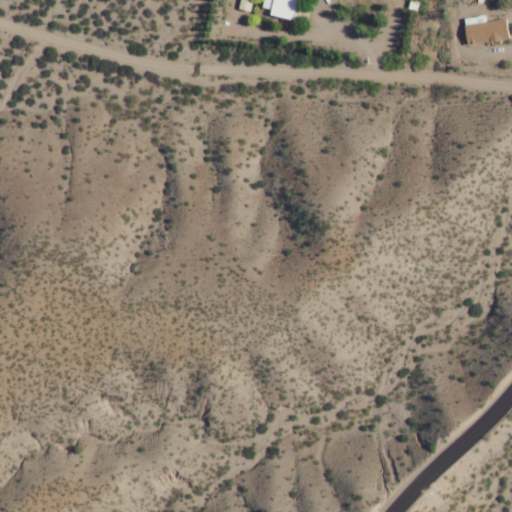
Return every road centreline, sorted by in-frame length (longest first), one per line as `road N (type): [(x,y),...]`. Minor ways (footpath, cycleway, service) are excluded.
road 1 (residential): [(511,89),(191,71),(0,25)]
road 2 (residential): [(393,511),(511,396)]
